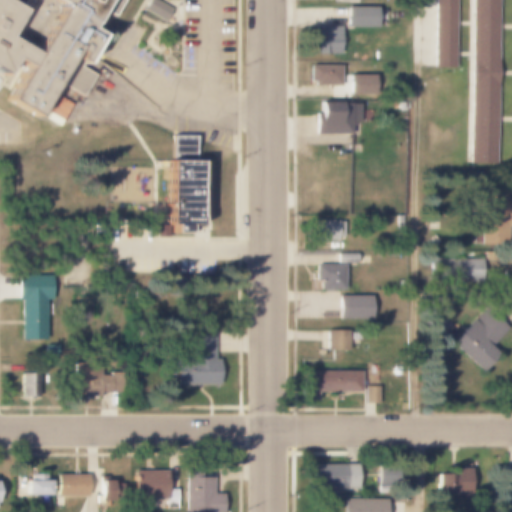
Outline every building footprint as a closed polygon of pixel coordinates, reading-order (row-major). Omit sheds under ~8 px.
[(121,0),(112,17),(98,9),(87,29),(98,36),(79,68),(93,76),(81,96),(55,81),(34,117),(5,100),(23,69),(8,60),(0,75),(0,0),(121,0)] [(147,0),(154,0),(169,8),(162,20),(142,8),(147,0)] [(434,0),(453,0),(453,69),(434,69),(434,0)] [(471,0),(495,0),(495,159),(471,159),(471,0)] [(344,7),(372,7),(372,27),(344,27),(344,7)] [(317,26),(338,26),(338,54),(317,54),(317,26)] [(337,65),(337,85),(313,85),(313,82),(307,82),(307,65),(337,65)] [(362,89),(375,89),(375,98),(362,98),(362,89)] [(347,104),(357,104),(357,121),(347,121),(347,134),(312,134),(312,114),(316,114),(316,102),(347,102),(347,104)] [(160,161),(168,161),(168,136),(192,136),(192,225),(179,225),(179,235),(164,235),(164,225),(160,225),(160,161)] [(504,185),(504,243),(470,243),(470,185),(504,185)] [(334,222),(342,222),(342,238),(334,238),(334,240),(312,240),(312,220),(334,220),(334,222)] [(431,234),(437,242),(429,248),(423,240),(431,234)] [(341,265),(341,289),(316,289),(316,281),(312,281),(312,264),(334,264),(334,252),(354,252),(354,265),(341,265)] [(444,259),(480,259),(480,280),(444,280),(444,259)] [(47,275),(47,303),(42,303),(42,343),(18,343),(18,303),(15,303),(15,275),(47,275)] [(335,296),(367,296),(367,317),(335,317),(335,296)] [(448,343),(471,319),(473,320),(484,308),(506,328),(489,347),(495,353),(478,371),(448,343)] [(346,330),(346,350),(325,350),(325,330),(346,330)] [(211,360),(216,360),(216,385),(174,385),(174,360),(190,360),(190,335),(211,335),(211,360)] [(107,372),(124,372),(124,392),(97,392),(97,399),(72,399),(72,356),(97,356),(97,375),(107,375),(107,372)] [(391,367),(399,367),(399,375),(391,375),(391,367)] [(357,370),(357,390),(334,390),(334,393),(328,393),(328,390),(315,390),(315,399),(300,399),(300,370),(357,370)] [(18,373),(35,373),(35,397),(18,397),(18,373)] [(363,386),(375,386),(375,402),(363,402),(363,386)] [(356,466),(355,490),(343,490),(343,495),(306,494),(307,465),(356,466)] [(470,467),(470,485),(455,485),(455,498),(438,498),(437,490),(435,490),(435,474),(448,474),(448,467),(470,467)] [(164,470),(164,498),(132,498),(132,470),(164,470)] [(182,511),(182,472),(195,471),(195,476),(210,476),(211,493),(222,492),(222,511),(182,511)] [(84,474),(84,498),(53,498),(53,474),(84,474)] [(95,479),(112,479),(112,504),(95,504),(95,479)] [(22,480),(48,481),(48,496),(21,496),(22,480)] [(503,511),(503,492),(511,492),(511,511),(503,511)] [(383,498),(383,511),(340,511),(340,498),(383,498)]
